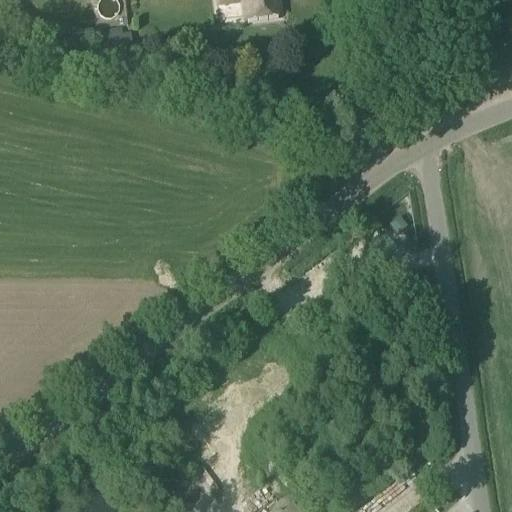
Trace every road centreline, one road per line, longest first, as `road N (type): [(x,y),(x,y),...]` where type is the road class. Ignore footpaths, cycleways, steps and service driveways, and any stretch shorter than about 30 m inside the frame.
road 1 (unclassified): [(0,462),(389,163)]
road 2 (residential): [(0,58),(389,163)]
road 3 (unclassified): [(479,511),(422,146)]
